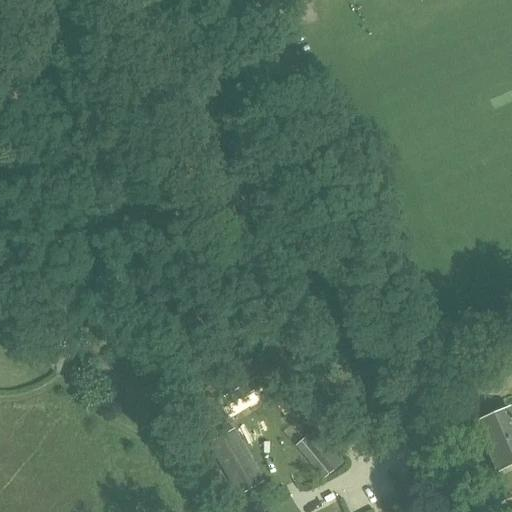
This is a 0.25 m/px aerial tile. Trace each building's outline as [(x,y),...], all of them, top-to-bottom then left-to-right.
[(86,333),(60,333),(60,344),(86,345),(86,333)] [(362,362),(365,369),(371,366),(367,359),(362,362)] [(215,400),(228,420),(269,395),(258,375),(215,400)] [(476,424),(497,471),(511,464),(511,415),(509,409),(476,424)] [(293,446),(322,481),(345,462),(304,413),(289,425),(302,439),(293,446)] [(208,444),(237,497),(264,482),(233,429),(208,444)]
